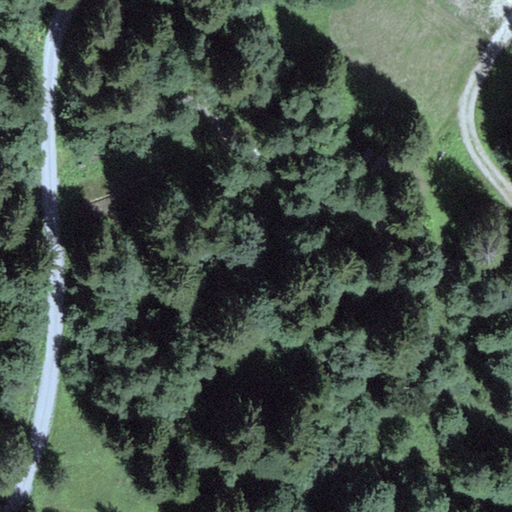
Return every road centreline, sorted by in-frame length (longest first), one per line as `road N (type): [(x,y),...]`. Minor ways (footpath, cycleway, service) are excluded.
road 1 (track): [(83,0),(62,42),(54,108),(53,354),(37,441),(10,511)]
road 2 (track): [(511,22),(465,98),(465,132),(511,195)]
